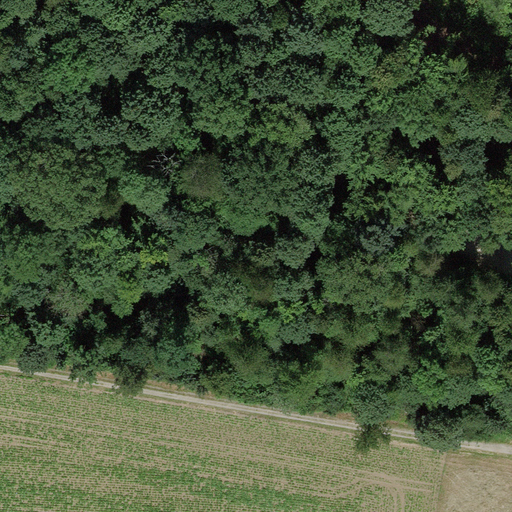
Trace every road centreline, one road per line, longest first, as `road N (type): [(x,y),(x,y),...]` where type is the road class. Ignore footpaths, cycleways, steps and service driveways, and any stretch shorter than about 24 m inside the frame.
road 1 (track): [(511,259),(22,0)]
road 2 (track): [(0,367),(511,451)]
